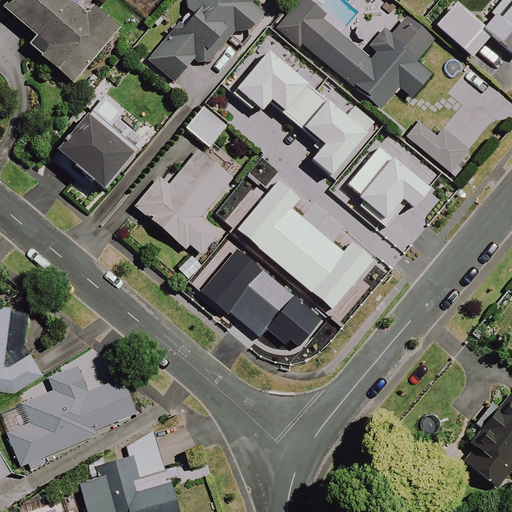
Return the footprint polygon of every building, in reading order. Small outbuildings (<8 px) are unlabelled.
[(11,0),(2,11),(32,37),(23,48),(68,88),(78,77),(118,30),(92,8),(84,18),(67,4),(70,0),(11,0)] [(235,47),(260,16),(247,5),(251,0),(183,0),(179,6),(191,16),(175,36),(164,36),(147,55),(148,69),(170,87),(190,63),(198,70),(206,60),(202,57),(220,35),(235,47)] [(367,61),(360,55),(318,24),(322,18),(298,0),(274,31),(378,111),(394,90),(407,101),(426,76),(411,65),(429,41),(400,19),(387,36),(379,30),(364,50),(371,56),(367,61)] [(511,0),(511,2),(497,20),(493,17),(482,30),(445,0),(441,0),(422,24),(468,61),(486,40),(511,61),(511,0)] [(71,188),(83,198),(92,188),(100,195),(138,150),(141,153),(158,133),(144,122),(134,134),(119,121),(126,113),(104,95),(48,159),(76,183),(71,188)] [(322,140),(300,166),(318,181),(315,184),(343,207),(365,180),(360,176),(370,164),(375,168),(386,153),(380,148),(386,141),(341,104),(316,135),(322,140)] [(220,132),(196,114),(183,133),(206,150),(220,132)] [(304,144),(269,116),(250,141),(285,169),(304,144)] [(430,137),(414,124),(402,140),(447,176),(464,155),(434,131),(430,137)] [(150,221),(148,224),(170,240),(172,237),(199,257),(216,234),(198,221),(228,180),(193,154),(167,189),(155,180),(134,209),(150,221)] [(297,198),(264,171),(243,197),(256,208),(240,227),(270,252),(265,259),(325,309),(350,278),(323,256),(333,243),(313,226),(321,218),(297,198)] [(6,310),(0,309),(0,393),(13,395),(40,377),(27,357),(5,371),(1,366),(6,310)] [(501,469),(511,476),(511,400),(503,394),(454,464),(488,488),(501,469)] [(172,511),(151,429),(121,447),(124,458),(91,467),(96,483),(76,488),(82,511),(172,511)]
